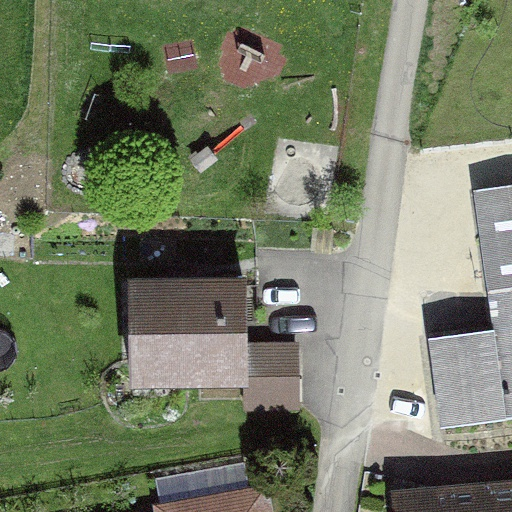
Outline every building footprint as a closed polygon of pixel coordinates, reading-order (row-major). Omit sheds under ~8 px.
[(430,338),(441,426),(511,416),(511,184),(475,190),(494,329),(430,338)] [(169,377),(245,376),(244,346),(244,283),(130,285),(131,367),(169,367),(169,377)] [(295,345),(244,346),(245,376),(245,406),(296,405),(295,345)] [(266,511),(262,490),(250,492),(244,462),(155,478),(160,511),(266,511)] [(511,511),(511,486),(494,488),(495,511),(511,511)] [(495,511),(494,488),(399,497),(401,511),(495,511)]
